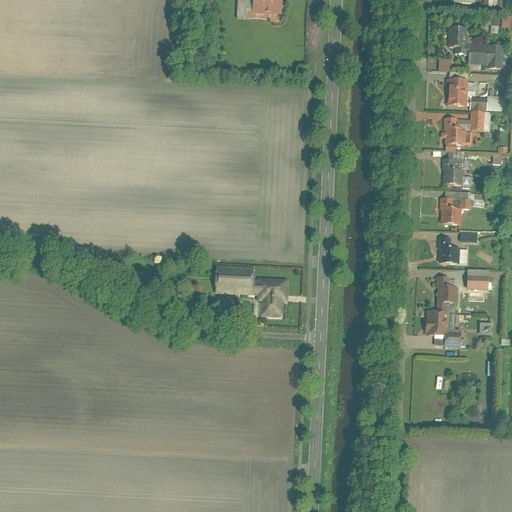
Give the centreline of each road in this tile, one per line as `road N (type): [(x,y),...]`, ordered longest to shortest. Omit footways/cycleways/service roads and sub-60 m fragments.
road 1 (unclassified): [(395,511),(418,0)]
road 2 (tertiary): [(320,343),(335,0)]
road 3 (unclassified): [(320,343),(165,338),(83,281),(0,275)]
road 4 (tertiary): [(312,511),(320,343)]
